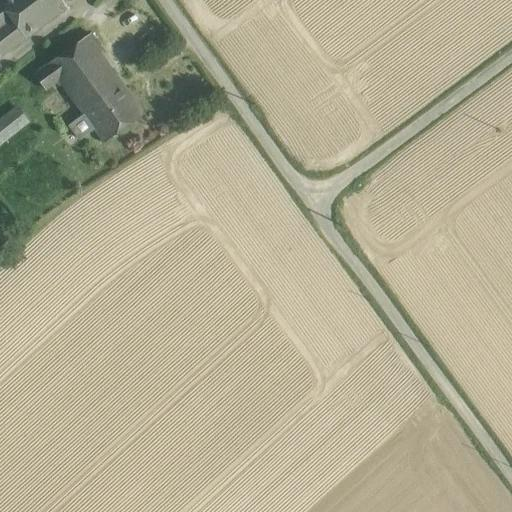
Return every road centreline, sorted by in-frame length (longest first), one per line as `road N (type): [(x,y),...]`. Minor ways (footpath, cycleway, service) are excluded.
road 1 (unclassified): [(313,189),(511,466)]
road 2 (unclassified): [(313,189),(511,49)]
road 3 (unclassified): [(178,0),(313,189)]
